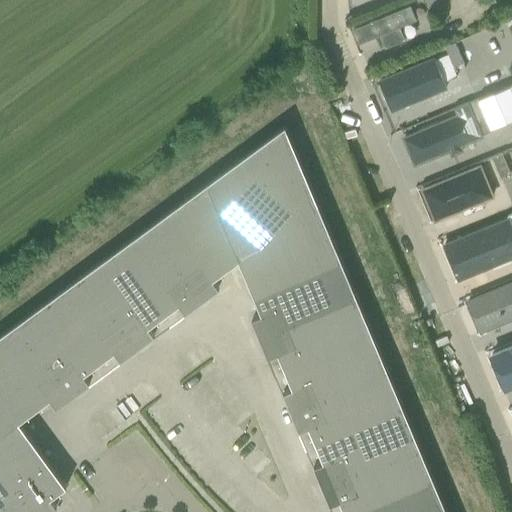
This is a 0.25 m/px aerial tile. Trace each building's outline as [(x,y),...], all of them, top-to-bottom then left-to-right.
[(439,7),(436,0),(424,0),(429,11),(439,7)] [(345,19),(348,27),(389,11),(386,4),(345,19)] [(409,6),(353,29),(359,44),(380,35),(385,48),(404,40),(399,27),(415,21),(409,6)] [(463,61),(455,42),(444,47),(453,66),(463,61)] [(433,58),(379,80),(385,95),(401,88),(407,103),(445,87),(433,58)] [(459,115),(469,140),(482,135),(493,131),(492,127),(511,118),(511,89),(510,84),(479,97),(456,107),(459,115)] [(469,140),(459,115),(404,138),(414,164),(449,149),(460,145),(470,141),(469,140)] [(284,125),(147,226),(201,300),(218,287),(212,279),(238,260),(284,125)] [(341,260),(284,125),(238,260),(253,296),(341,260)] [(499,178),(509,173),(501,153),(490,158),(499,178)] [(479,166),(422,189),(434,220),(492,196),(479,166)] [(458,279),(490,266),(511,256),(511,228),(508,219),(444,245),(458,279)] [(147,226),(114,250),(163,315),(178,304),(184,312),(201,300),(147,226)] [(114,250),(82,273),(136,347),(153,335),(147,327),(163,315),(114,250)] [(341,260),(253,296),(260,314),(251,318),(259,337),(356,296),(341,260)] [(136,347),(82,273),(50,297),(98,363),(113,352),(120,360),(136,347)] [(480,331),(511,317),(511,282),(467,301),(480,331)] [(356,296),(259,337),(267,357),(277,353),(284,370),(372,333),(356,296)] [(98,363),(50,297),(18,321),(72,395),(89,382),(83,374),(98,363)] [(72,395),(18,321),(0,333),(0,364),(34,410),(49,399),(55,407),(72,395)] [(372,333),(284,370),(291,388),(282,392),(290,411),(387,370),(372,333)] [(505,388),(511,384),(511,345),(491,354),(505,388)] [(34,410),(0,364),(0,435),(18,422),(34,410)] [(387,370),(290,411),(298,430),(308,426),(315,444),(403,407),(387,370)] [(403,407),(315,444),(322,461),(313,465),(321,485),(418,444),(403,407)] [(18,422),(0,435),(0,465),(34,511),(47,511),(56,506),(50,498),(66,486),(18,422)] [(359,511),(434,481),(418,444),(321,485),(329,504),(339,500),(343,511),(359,511)] [(34,511),(0,465),(0,511),(34,511)] [(446,511),(434,481),(359,511),(446,511)]
